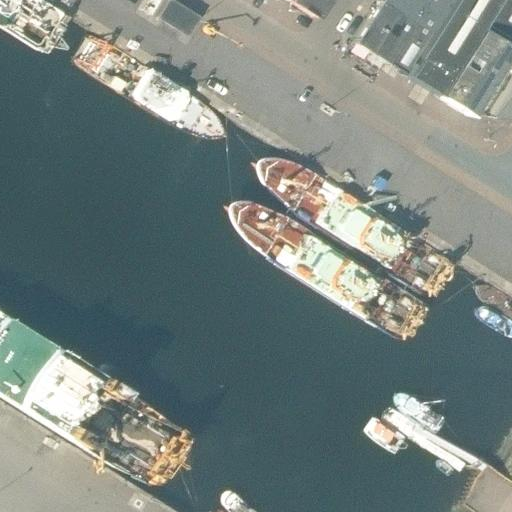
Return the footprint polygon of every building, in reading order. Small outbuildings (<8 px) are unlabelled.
[(181,34),(188,23),(192,16),(166,0),(162,0),(153,16),(181,34)] [(282,0),(283,0),(307,16),(317,0),(282,0)] [(392,12),(409,23),(418,9),(403,0),(376,0),(375,2),(392,12)] [(435,20),(400,74),(415,84),(429,92),(432,94),(474,27),(477,22),(511,44),(511,41),(511,0),(447,0),(443,6),(435,20)] [(403,0),(418,9),(435,20),(443,6),(433,0),(403,0)] [(392,12),(375,2),(350,42),(366,53),(392,12)] [(383,63),(400,74),(435,20),(418,9),(409,23),(383,63)] [(366,53),(383,63),(409,23),(392,12),(366,53)] [(432,95),(464,116),(507,48),(475,27),(432,94),(432,95)] [(485,116),(485,117),(511,118),(511,75),(486,116),(485,116)]
